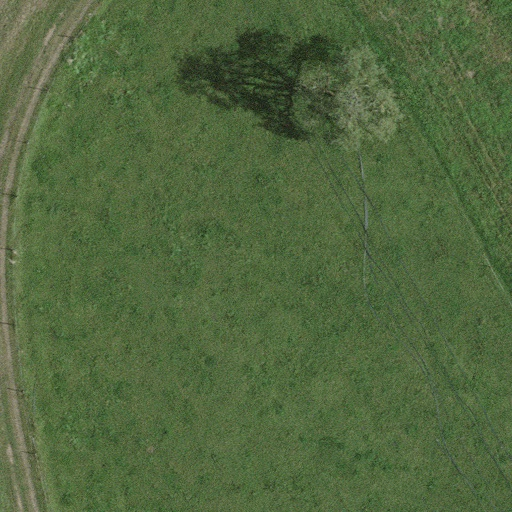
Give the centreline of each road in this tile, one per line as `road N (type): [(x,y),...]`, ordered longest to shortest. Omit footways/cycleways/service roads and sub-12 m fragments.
road 1 (track): [(0,220),(16,141),(80,0)]
road 2 (track): [(34,511),(11,424),(0,304)]
